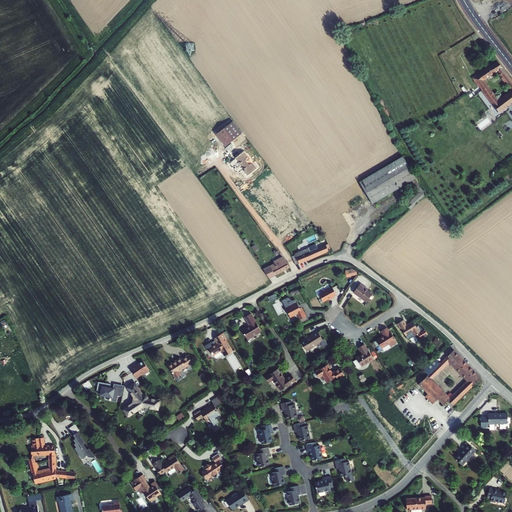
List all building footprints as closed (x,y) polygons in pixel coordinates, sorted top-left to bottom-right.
[(485,84),(483,81),(498,71),(501,74),(505,71),(498,62),(474,78),(480,87),(485,84)] [(507,96),(511,102),(511,79),(507,74),(503,77),(501,79),(511,92),(507,96)] [(487,87),(482,90),(499,112),(508,105),(503,98),(498,102),(487,87)] [(507,96),(503,98),(508,105),(511,102),(507,96)] [(232,119),(215,131),(229,149),(245,137),(232,119)] [(244,151),(236,158),(245,169),(244,170),(247,175),(257,167),(244,151)] [(360,182),(373,203),(416,178),(403,156),(360,182)] [(245,169),(236,158),(235,158),(244,170),(245,169)] [(270,170),(258,180),(292,225),(300,234),(313,224),(270,170)] [(292,225),(258,180),(243,192),(277,236),(292,225)] [(418,181),(415,183),(420,192),(406,205),(411,209),(425,195),(418,181)] [(296,265),(331,250),(325,236),(314,223),(313,224),(300,234),(310,246),(294,253),(295,255),(292,256),(296,265)] [(268,279),(289,268),(285,260),(283,257),(274,262),(274,263),(263,269),(268,279)] [(372,293),(364,288),(365,287),(360,283),(353,292),(366,301),(372,293)] [(325,291),(319,295),(323,302),(330,298),(331,299),(334,298),(333,297),(336,295),(332,288),(329,289),(329,288),(325,291)] [(292,305),(285,308),(290,318),(297,314),(300,320),(306,316),(301,308),(300,309),(298,306),(295,301),(291,303),(292,305)] [(241,330),(251,346),(257,342),(254,335),(261,331),(254,320),(248,324),(249,325),(241,330)] [(403,320),(397,323),(401,329),(402,328),(406,336),(413,332),(415,335),(419,333),(421,337),(428,333),(425,328),(424,328),(419,325),(418,325),(416,326),(413,321),(407,325),(405,323),(403,320)] [(385,351),(392,347),(391,346),(397,342),(396,339),(397,339),(392,331),(391,331),(388,327),(382,331),(385,335),(378,340),(385,351)] [(312,335),(301,342),(306,351),(311,348),(311,347),(316,344),(316,345),(320,343),(321,345),(324,343),(322,340),(323,340),(317,331),(311,335),(312,335)] [(209,349),(213,355),(221,350),(225,356),(232,351),(225,340),(226,339),(222,333),(216,337),(219,343),(214,345),(209,349)] [(373,359),(364,344),(358,348),(362,354),(356,358),(357,359),(353,361),(357,367),(361,365),(362,366),(373,359)] [(440,363),(428,375),(420,383),(429,393),(426,396),(433,403),(436,400),(444,392),(431,380),(450,361),(451,360),(453,362),(460,356),(454,350),(440,363)] [(179,371),(192,363),(188,356),(182,359),(180,358),(176,360),(177,361),(173,364),(172,363),(168,366),(176,378),(181,374),(179,371)] [(463,359),(460,356),(453,362),(451,360),(450,361),(455,367),(463,359)] [(422,369),(423,369),(435,358),(434,357),(422,369)] [(435,358),(423,369),(428,375),(440,363),(435,358)] [(453,405),(481,378),(463,359),(455,367),(468,380),(470,382),(468,383),(467,381),(453,395),(451,392),(448,395),(447,395),(441,401),(444,404),(448,400),(453,405)] [(135,365),(129,369),(136,378),(141,375),(142,375),(149,370),(143,361),(136,366),(135,365)] [(328,365),(316,372),(319,378),(322,375),(327,383),(335,378),(335,377),(336,377),(337,379),(344,375),(340,368),(332,374),(330,369),(328,365)] [(278,369),(265,377),(268,383),(273,380),(280,390),(289,384),(289,385),(296,381),(291,375),(285,379),(281,374),(278,369)] [(118,397),(121,397),(123,388),(119,387),(118,392),(114,391),(114,390),(113,389),(110,389),(111,385),(98,383),(97,392),(101,393),(100,396),(112,399),(112,402),(117,403),(118,397)] [(134,403),(124,409),(129,416),(133,413),(134,413),(135,412),(134,412),(143,406),(158,409),(159,401),(148,399),(148,398),(148,397),(147,396),(146,395),(145,395),(143,395),(134,383),(128,388),(135,397),(134,403)] [(444,392),(436,400),(442,407),(444,404),(441,401),(447,395),(444,392)] [(291,401),(281,404),(282,411),(285,411),(287,420),(297,418),(295,405),(292,405),(291,401)] [(213,403),(208,406),(208,407),(206,409),(205,408),(200,411),(199,410),(193,414),(198,421),(204,417),(206,420),(213,416),(214,418),(220,414),(213,403)] [(488,416),(481,416),(481,427),(489,427),(489,424),(507,423),(507,413),(488,413),(488,416)] [(303,422),(293,424),(295,432),(297,432),(299,441),(310,439),(307,425),(304,426),(303,422)] [(272,432),(270,424),(260,427),(261,430),(259,431),(261,444),(272,442),(270,433),(272,432)] [(70,429),(74,435),(77,432),(80,431),(76,425),(70,429)] [(87,449),(83,443),(84,442),(77,432),(74,435),(76,439),(75,439),(74,440),(76,443),(74,444),(77,447),(75,448),(82,459),(86,456),(85,455),(87,454),(89,457),(95,458),(89,448),(87,449)] [(34,447),(31,447),(31,455),(49,454),(49,460),(55,460),(55,446),(44,447),(43,438),(39,438),(33,438),(34,446),(34,447)] [(317,445),(316,442),(306,444),(307,452),(310,451),(312,460),(322,458),(319,445),(317,445)] [(476,450),(467,442),(463,447),(462,448),(463,449),(455,458),(463,465),(476,450)] [(259,467),(269,465),(268,456),(270,455),(268,447),(258,450),(259,453),(256,454),(259,467)] [(223,461),(218,453),(212,458),(215,463),(215,466),(206,464),(205,469),(203,470),(202,477),(204,477),(206,479),(211,475),(212,476),(216,477),(217,473),(217,472),(224,467),(221,463),(223,461)] [(159,460),(152,464),(156,469),(160,475),(161,474),(162,475),(164,473),(167,471),(167,472),(174,468),(178,474),(184,470),(174,454),(168,458),(170,461),(167,463),(166,462),(162,464),(159,460)] [(38,468),(37,464),(37,462),(35,463),(34,458),(29,459),(35,483),(55,478),(55,477),(61,478),(62,471),(61,471),(55,470),(55,469),(49,471),(37,474),(36,469),(38,468)] [(345,458),(335,460),(337,468),(339,467),(341,476),(345,476),(347,482),(354,480),(353,474),(351,474),(348,461),(346,462),(345,458)] [(274,486),(285,484),(283,474),(285,474),(283,467),(274,469),(274,472),(271,473),(274,486)] [(161,493),(154,484),(149,488),(145,482),(147,481),(142,475),(135,479),(139,486),(141,485),(145,491),(144,492),(150,501),(161,493)] [(323,480),(314,482),(317,493),(329,490),(329,487),(333,486),(331,476),(323,478),(323,480)] [(208,507),(198,488),(194,490),(192,486),(179,493),(183,500),(191,497),(199,511),(208,507)] [(289,505),(300,503),(298,494),(300,494),(298,486),(289,488),(289,491),(286,492),(289,505)] [(504,503),(507,492),(498,490),(498,489),(490,487),(487,498),(491,499),(491,501),(496,502),(496,501),(504,503)] [(232,495),(232,496),(226,500),(232,510),(240,505),(240,504),(242,503),(243,503),(249,500),(242,490),(237,493),(235,493),(232,495)] [(43,499),(41,494),(27,497),(28,502),(36,501),(43,499)] [(72,494),(56,497),(57,502),(59,502),(60,511),(72,511),(70,501),(73,501),(72,494)] [(425,497),(424,497),(407,498),(407,509),(426,508),(426,504),(432,503),(432,495),(425,496),(425,497)] [(118,499),(112,500),(113,503),(101,505),(101,511),(120,511),(120,508),(118,499)] [(16,509),(17,511),(38,511),(36,501),(28,502),(29,506),(16,509)]
